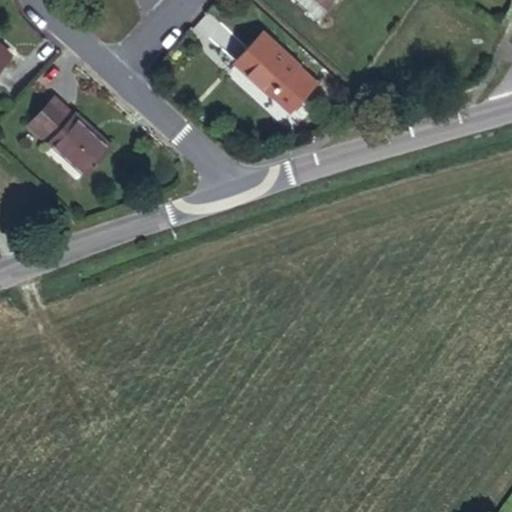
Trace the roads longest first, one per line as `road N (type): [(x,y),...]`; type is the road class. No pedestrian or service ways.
road 1 (tertiary): [(230,191),(511,109)]
road 2 (tertiary): [(0,283),(230,191)]
road 3 (residential): [(230,191),(111,77)]
